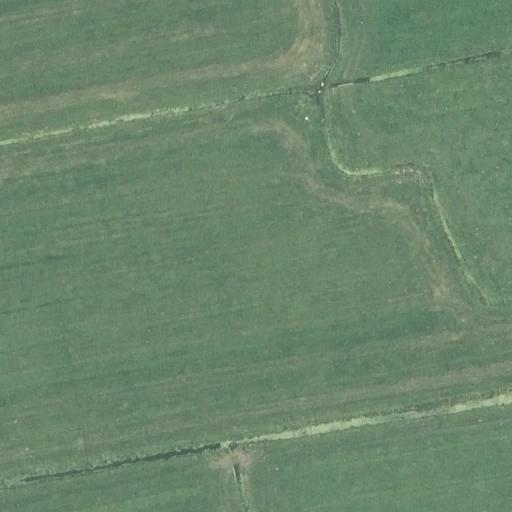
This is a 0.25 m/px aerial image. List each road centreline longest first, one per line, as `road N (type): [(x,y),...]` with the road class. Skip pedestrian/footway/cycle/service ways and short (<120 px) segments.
road 1 (track): [(0,461),(511,369)]
road 2 (track): [(359,0),(357,56),(346,84),(354,121),(372,140),(450,150),(469,170),(484,231),(511,255)]
